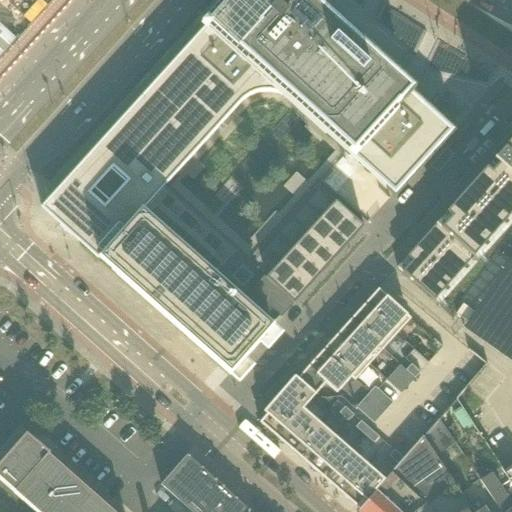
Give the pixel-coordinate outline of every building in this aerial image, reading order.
[(309,2),(307,0),(230,0),(208,25),(205,29),(42,209),(81,244),(81,245),(99,260),(140,214),(166,186),(166,185),(167,184),(168,183),(237,107),(238,105),(243,101),(248,97),(254,94),(262,92),(269,92),(276,93),(283,95),(288,99),(355,159),(395,196),(423,165),(422,164),(452,130),(443,122),(442,122),(413,96),(363,51),(365,49),(366,46),(366,43),(364,40),(361,38),(358,39),(356,40),(354,42),(309,2)] [(511,139),(496,157),(444,215),(398,266),(436,300),(481,249),(511,214),(511,139)] [(321,212),(352,240),(366,224),(335,196),(321,212)] [(321,212),(307,227),(338,255),(352,240),(321,212)] [(227,377),(269,331),(140,214),(99,260),(227,377)] [(324,270),(338,255),(307,227),(294,242),(324,270)] [(294,242),(280,257),(311,285),(324,270),(294,242)] [(296,301),(311,285),(280,257),(266,272),(296,301)] [(267,278),(254,292),(282,317),(295,303),(267,278)] [(387,297),(372,313),(393,332),(407,316),(387,297)] [(379,347),(393,332),(372,313),(358,328),(379,347)] [(379,347),(358,328),(345,343),(366,362),(379,347)] [(435,340),(429,346),(438,354),(443,348),(435,340)] [(352,377),(366,362),(345,343),(331,358),(352,377)] [(292,386),(285,394),(294,402),(304,410),(326,385),(337,394),(352,377),(331,358),(323,351),(316,359),(292,386)] [(415,379),(421,373),(412,365),(406,371),(415,379)] [(415,379),(406,371),(401,377),(409,385),(415,379)] [(376,388),(370,394),(379,401),(385,395),(376,388)] [(285,394),(267,415),(260,423),(269,431),(285,445),(293,453),(300,444),(319,423),(304,410),(294,402),(285,394)] [(370,405),(373,408),(379,401),(370,394),(365,400),(370,405)] [(388,409),(393,403),(385,395),(379,401),(388,409)] [(361,416),(370,405),(365,400),(355,411),(361,416)] [(373,408),(376,410),(382,416),(388,409),(379,401),(373,408)] [(367,421),(376,410),(373,408),(370,405),(361,416),(367,421)] [(340,414),(348,422),(354,416),(345,408),(340,414)] [(372,426),(382,416),(376,410),(367,421),(372,426)] [(365,436),(370,430),(361,422),(356,428),(365,436)] [(300,444),(317,459),(335,437),(319,423),(300,444)] [(373,444),(379,437),(370,430),(365,436),(373,444)] [(50,454),(36,441),(27,433),(0,463),(0,480),(35,511),(113,511),(50,455),(50,454)] [(351,451),(335,437),(317,459),(333,473),(351,451)] [(467,511),(470,510),(466,505),(423,437),(404,459),(398,465),(385,480),(366,502),(359,509),(359,510),(361,511),(467,511)] [(349,487),(368,466),(351,451),(333,473),(349,487)] [(395,451),(389,458),(398,465),(404,459),(395,451)] [(250,511),(219,484),(188,456),(162,485),(192,511),(250,511)] [(502,468),(511,483),(511,464),(510,462),(502,468)] [(385,480),(368,466),(349,487),(366,502),(385,480)] [(500,468),(480,481),(493,501),(498,509),(499,508),(501,511),(511,511),(511,483),(502,468),(500,469),(500,468)] [(470,510),(471,511),(501,511),(499,508),(498,509),(493,501),(484,507),(478,498),(466,505),(470,510)]
